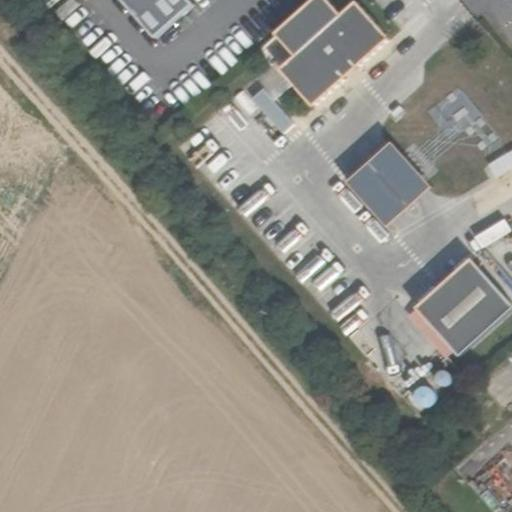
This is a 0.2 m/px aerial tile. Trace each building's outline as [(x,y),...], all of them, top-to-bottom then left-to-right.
[(107,0),(156,53),(194,18),(177,0),(107,0)] [(346,25),(326,3),(279,45),(300,67),(285,80),(318,118),(351,89),(346,83),(357,73),(362,79),(395,49),(361,11),(346,25)] [(346,83),(351,89),(362,79),(357,73),(346,83)] [(253,102),(287,135),(300,122),(279,101),(289,90),(277,78),(253,102)] [(439,198),(398,153),(354,194),(395,239),(439,198)] [(511,153),(490,162),(497,178),(511,171),(511,153)] [(479,248),(511,233),(507,222),(474,238),(479,248)] [(511,305),(479,270),(424,320),(468,368),(511,328),(511,305)] [(434,412),(442,396),(426,387),(418,404),(434,412)]
